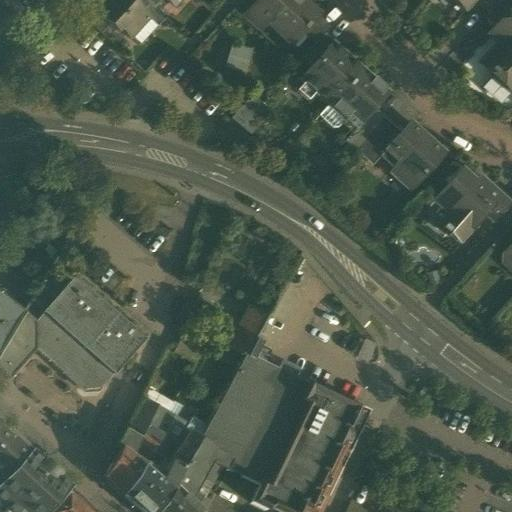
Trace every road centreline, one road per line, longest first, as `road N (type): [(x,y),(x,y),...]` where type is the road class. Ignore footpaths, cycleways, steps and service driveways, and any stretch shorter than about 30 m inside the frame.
road 1 (secondary): [(417,328),(322,241),(238,187),(116,146),(0,141)]
road 2 (residential): [(511,137),(453,122),(352,0)]
road 3 (residential): [(328,511),(417,328)]
